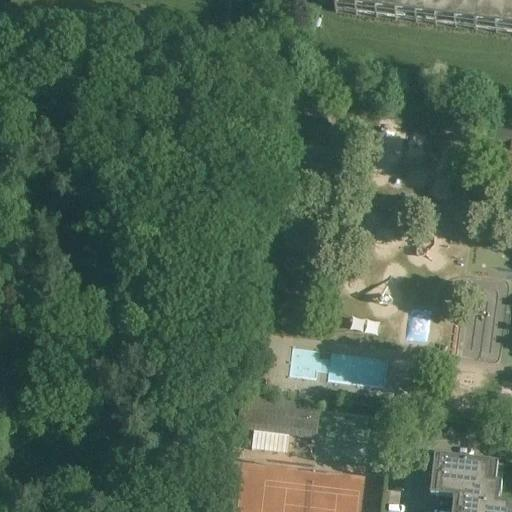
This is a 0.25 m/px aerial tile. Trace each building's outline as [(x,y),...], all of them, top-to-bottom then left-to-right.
[(511,0),(335,0),(333,15),(511,37),(511,0)] [(511,176),(511,126),(494,124),(490,155),(510,157),(507,176),(511,176)] [(363,405),(362,405),(361,404),(360,404),(360,403),(359,403),(360,400),(342,398),(341,404),(380,409),(381,403),(364,401),(364,404),(363,405)] [(242,400),(238,431),(316,440),(320,409),(242,400)] [(381,403),(380,409),(412,413),(413,408),(413,404),(400,402),(381,400),(381,403)] [(508,511),(509,507),(499,505),(502,487),(487,485),(489,466),(439,460),(436,492),(460,495),(457,511),(508,511)]
